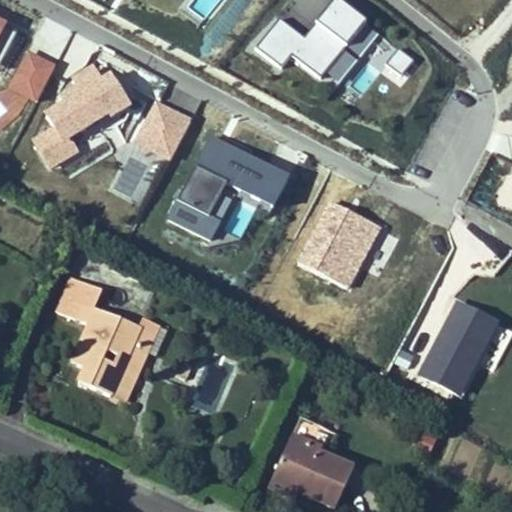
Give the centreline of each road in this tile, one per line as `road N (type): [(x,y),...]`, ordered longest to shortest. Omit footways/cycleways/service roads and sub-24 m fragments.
road 1 (residential): [(56,0),(402,176),(447,160),(474,88),(462,51),(398,0)]
road 2 (residential): [(173,511),(0,435)]
